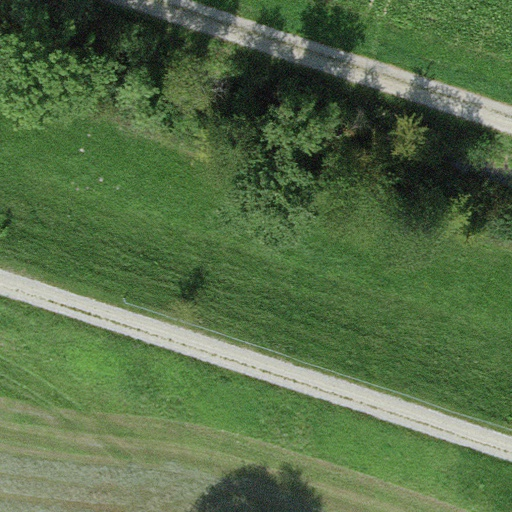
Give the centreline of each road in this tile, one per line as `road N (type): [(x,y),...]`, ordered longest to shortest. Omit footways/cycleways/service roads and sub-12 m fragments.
road 1 (track): [(0,284),(511,451)]
road 2 (track): [(139,0),(511,123)]
